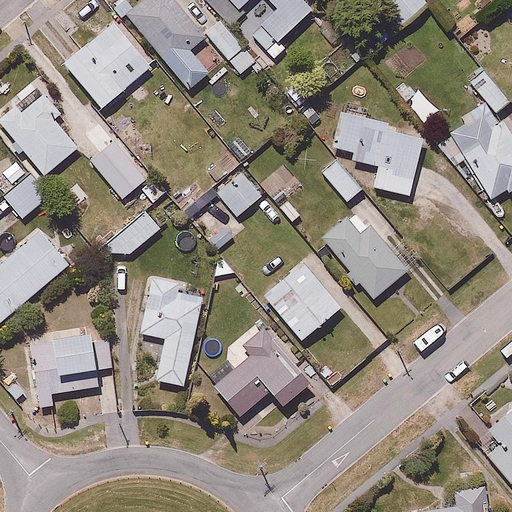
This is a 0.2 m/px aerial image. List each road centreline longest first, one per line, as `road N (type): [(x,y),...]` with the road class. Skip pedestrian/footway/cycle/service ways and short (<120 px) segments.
road 1 (residential): [(511,304),(267,511)]
road 2 (residential): [(43,491),(86,467),(149,458),(214,477),(260,511)]
